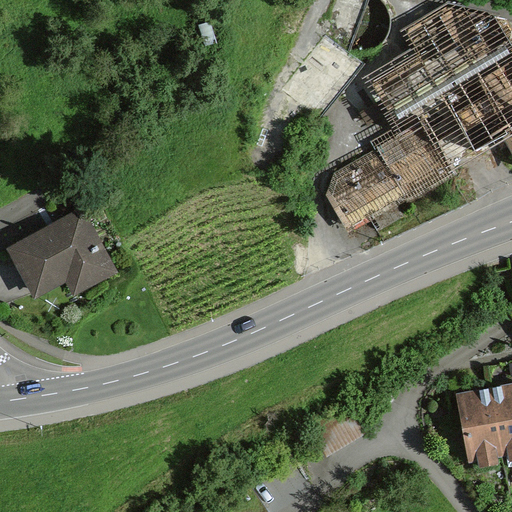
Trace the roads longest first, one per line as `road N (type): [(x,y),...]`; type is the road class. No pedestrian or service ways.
road 1 (tertiary): [(511,219),(206,351),(106,383),(0,401)]
road 2 (residential): [(469,511),(430,459),(398,442),(364,448),(295,511)]
